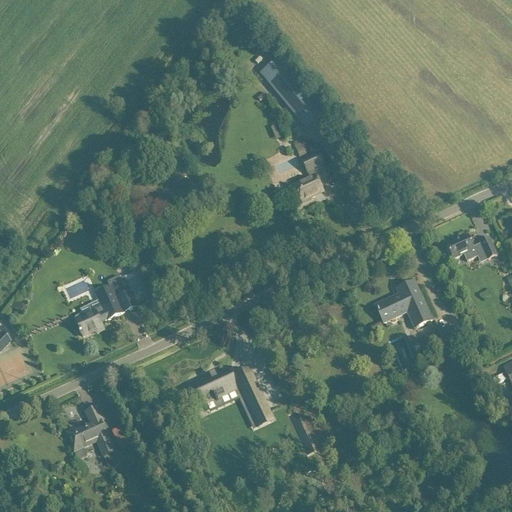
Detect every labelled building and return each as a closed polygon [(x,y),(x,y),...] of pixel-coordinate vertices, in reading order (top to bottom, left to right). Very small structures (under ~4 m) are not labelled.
[(325,114),(279,60),(261,75),(307,130),(325,114)] [(293,145),(296,151),(305,146),(302,140),(293,145)] [(323,167),(318,155),(302,162),(310,179),(316,177),(313,171),(323,167)] [(323,191),(316,177),(310,179),(304,182),(303,181),(294,186),(302,205),(312,200),(312,199),(315,197),(314,195),(323,191)] [(468,236),(446,246),(448,250),(446,251),(449,257),(451,256),(453,260),(464,255),(467,263),(478,258),(477,255),(484,252),(488,261),(497,257),(489,239),(480,243),(481,245),(474,248),(468,236)] [(146,257),(127,266),(131,274),(141,270),(150,266),(146,257)] [(76,317),(75,319),(77,322),(76,322),(84,338),(84,337),(84,336),(95,331),(95,332),(103,329),(100,323),(107,320),(108,321),(138,307),(138,306),(154,298),(150,288),(141,270),(131,274),(120,280),(119,278),(109,282),(108,284),(110,288),(96,295),(103,310),(96,313),(84,319),(83,316),(81,315),(76,317)] [(400,296),(376,307),(385,327),(408,316),(415,332),(433,323),(415,283),(397,291),(400,296)] [(455,325),(438,333),(445,347),(461,339),(455,325)] [(0,352),(11,342),(2,333),(0,335),(0,352)] [(511,385),(511,364),(503,368),(511,385)] [(210,378),(194,386),(196,391),(199,390),(206,405),(238,390),(242,399),(244,398),(255,421),(259,429),(273,422),(269,414),(254,381),(241,387),(237,378),(231,381),(226,371),(215,376),(212,378),(211,376),(209,376),(210,378)] [(278,379),(273,381),(276,388),(282,386),(278,379)] [(101,445),(98,446),(104,458),(108,467),(110,469),(113,470),(116,469),(118,467),(119,465),(119,462),(101,422),(106,420),(100,408),(87,414),(92,425),(76,432),(75,430),(67,434),(75,453),(83,449),(82,448),(99,440),(101,445)] [(292,447),(292,438),(287,438),(287,435),(278,435),(278,448),(292,447)]
